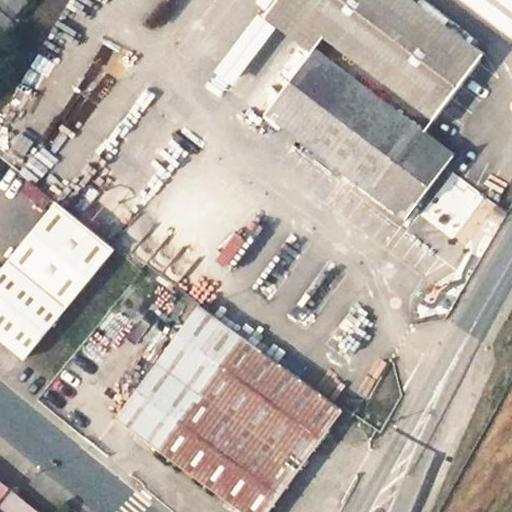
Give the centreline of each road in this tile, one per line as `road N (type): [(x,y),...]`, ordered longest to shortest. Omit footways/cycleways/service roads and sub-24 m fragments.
road 1 (tertiary): [(511,252),(460,329),(360,511)]
road 2 (tertiary): [(401,511),(511,271)]
road 3 (residential): [(126,511),(0,410)]
